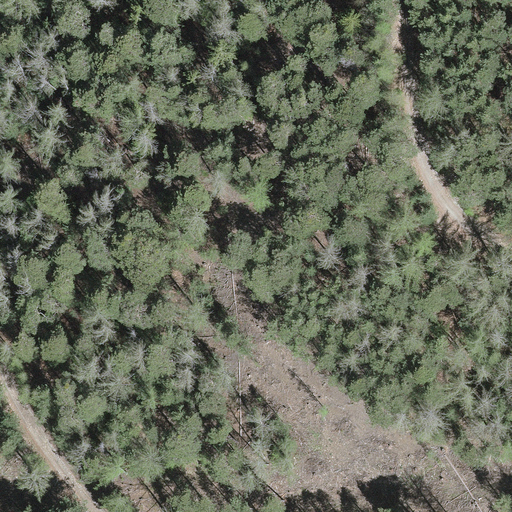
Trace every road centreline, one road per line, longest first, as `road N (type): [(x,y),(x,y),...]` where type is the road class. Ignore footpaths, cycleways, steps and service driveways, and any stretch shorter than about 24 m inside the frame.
road 1 (track): [(401,0),(414,143),(442,191),(511,256)]
road 2 (track): [(100,511),(14,395),(0,341)]
